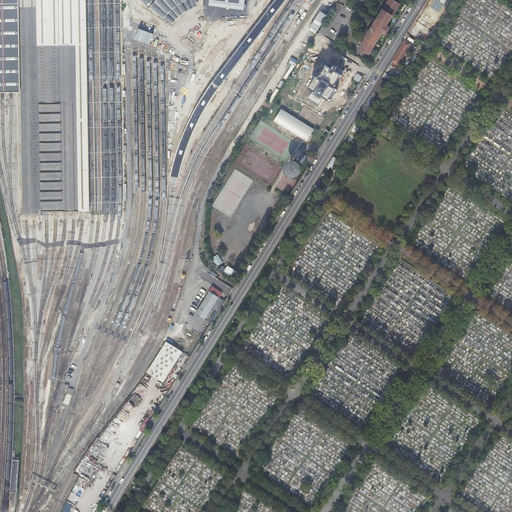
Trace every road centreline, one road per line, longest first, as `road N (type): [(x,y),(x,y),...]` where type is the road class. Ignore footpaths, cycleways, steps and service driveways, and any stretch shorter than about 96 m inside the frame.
road 1 (tertiary): [(275,233),(104,511)]
road 2 (tertiary): [(275,233),(420,0)]
